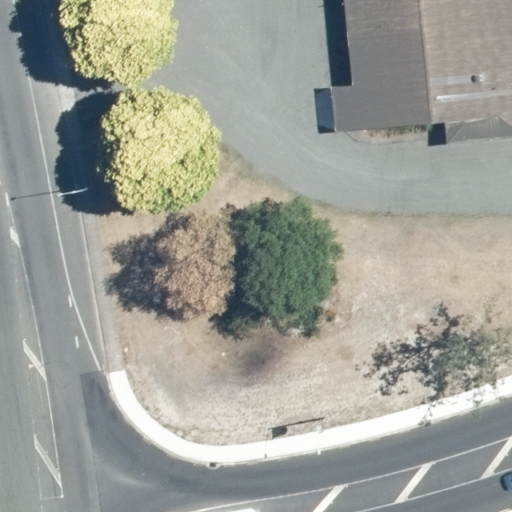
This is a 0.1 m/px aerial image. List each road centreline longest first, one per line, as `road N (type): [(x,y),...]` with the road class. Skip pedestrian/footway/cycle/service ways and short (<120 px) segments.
road 1 (tertiary): [(57,511),(0,165)]
road 2 (tertiary): [(305,511),(511,452)]
